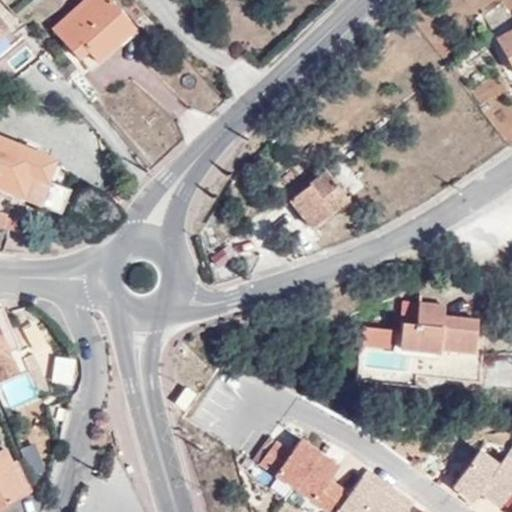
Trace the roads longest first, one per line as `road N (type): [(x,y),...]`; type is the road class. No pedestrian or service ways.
road 1 (residential): [(174,293),(192,302),(233,299),(380,247),(511,172)]
road 2 (tertiary): [(178,180),(360,0)]
road 3 (residential): [(73,276),(96,372),(60,511)]
road 4 (unknown): [(178,180),(43,32)]
road 5 (unknown): [(274,85),(195,34),(167,0)]
road 6 (tertiary): [(178,511),(141,383)]
